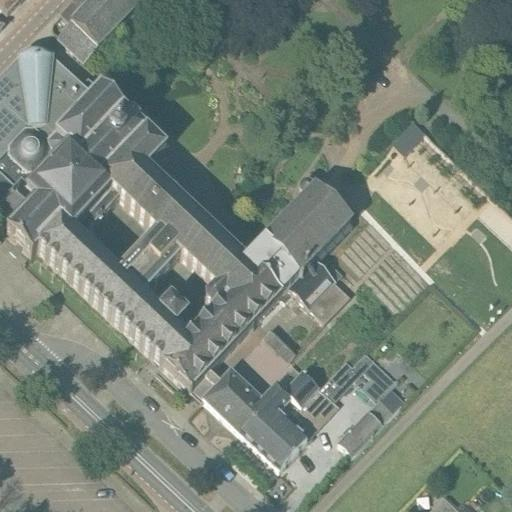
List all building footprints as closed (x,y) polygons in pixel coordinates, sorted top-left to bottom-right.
[(0,0),(0,13),(1,15),(5,19),(18,6),(19,7),(25,0),(0,0)] [(72,6),(80,13),(83,16),(58,42),(83,68),(148,0),(76,0),(72,5),(72,6)] [(80,13),(72,6),(60,19),(68,26),(80,13)] [(55,65),(37,56),(34,56),(30,56),(26,57),(23,59),(19,61),(17,63),(18,64),(0,82),(0,216),(13,229),(5,237),(29,260),(58,230),(68,240),(114,193),(105,183),(117,170),(128,181),(158,149),(100,91),(91,101),(55,65)] [(412,130),(391,152),(403,163),(424,141),(412,130)] [(349,303),(314,268),(352,228),(313,191),(263,249),(245,266),(147,176),(165,156),(158,149),(128,181),(117,170),(105,183),(114,193),(68,240),(58,230),(29,260),(30,261),(36,255),(160,371),(159,371),(161,373),(187,397),(189,399),(189,398),(192,402),(214,378),(286,298),(322,332),(349,303)] [(261,342),(287,367),(305,345),(301,340),(289,353),(269,334),(261,342)] [(331,380),(346,394),(363,376),(373,365),(365,356),(351,371),(345,365),(331,380)] [(231,375),(222,386),(202,407),(239,441),(283,397),(274,388),(260,403),(231,375)] [(200,409),(202,407),(222,386),(214,378),(192,402),(200,409)] [(291,462),(306,445),(337,412),(333,407),(323,398),(321,399),(300,378),(283,397),(239,441),(278,477),(291,462)] [(389,380),(375,394),(382,401),(396,387),(389,380)] [(350,463),(393,419),(378,405),(336,449),(350,463)] [(453,511),(442,501),(432,511),(453,511)]
